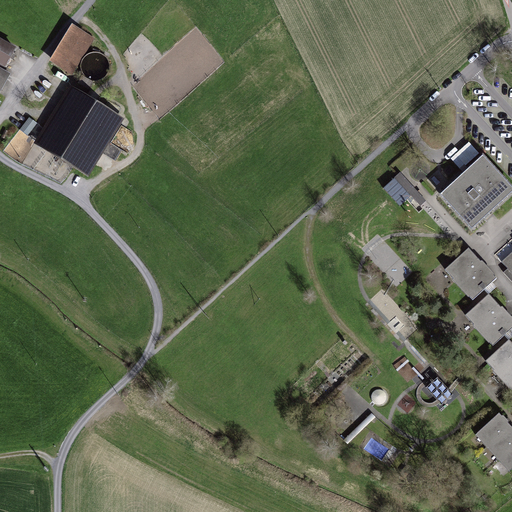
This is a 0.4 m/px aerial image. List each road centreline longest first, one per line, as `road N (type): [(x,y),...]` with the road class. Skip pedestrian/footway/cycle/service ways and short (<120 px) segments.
road 1 (track): [(149,355),(160,310),(143,268),(78,201),(0,156)]
road 2 (track): [(312,202),(511,32)]
road 3 (track): [(58,511),(68,442),(149,355)]
road 4 (track): [(312,202),(307,273),(329,311),(373,357)]
road 5 (track): [(0,107),(79,0)]
